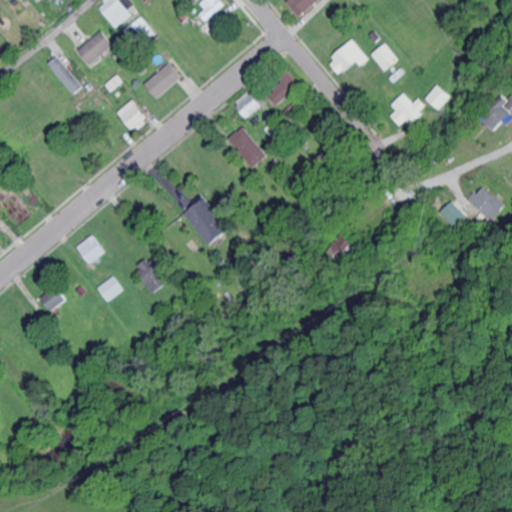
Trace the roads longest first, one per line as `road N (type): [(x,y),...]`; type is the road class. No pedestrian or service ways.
road 1 (residential): [(0,278),(282,38)]
road 2 (residential): [(381,145),(250,0)]
